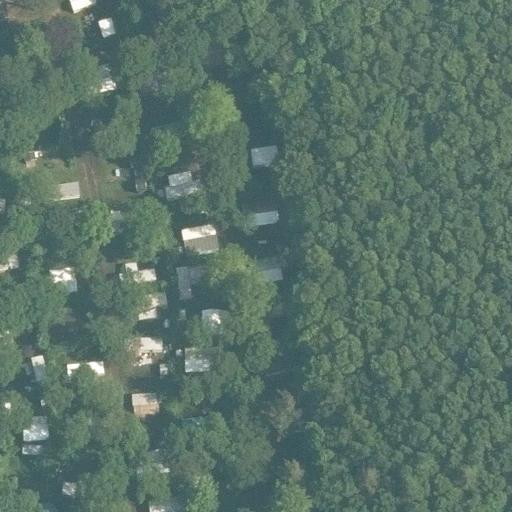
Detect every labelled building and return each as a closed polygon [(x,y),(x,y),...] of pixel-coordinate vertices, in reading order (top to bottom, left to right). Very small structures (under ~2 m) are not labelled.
[(112,38),(107,23),(96,27),(101,42),(112,38)] [(20,158),(21,166),(32,163),(30,155),(20,158)] [(126,163),(128,174),(137,172),(136,161),(126,163)] [(131,185),(133,196),(142,194),(140,183),(131,185)] [(18,203),(18,211),(26,210),(25,202),(18,203)] [(165,366),(158,368),(159,377),(167,376),(165,366)]
